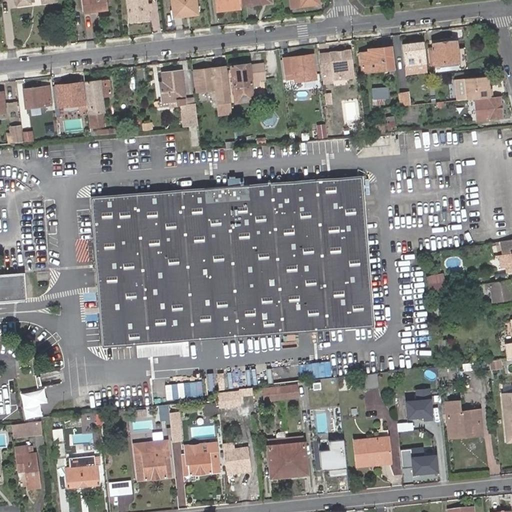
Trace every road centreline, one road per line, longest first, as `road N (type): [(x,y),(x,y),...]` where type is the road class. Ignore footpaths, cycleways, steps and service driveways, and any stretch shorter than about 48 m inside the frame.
road 1 (residential): [(0,66),(345,24)]
road 2 (residential): [(231,511),(511,482)]
road 3 (residential): [(345,24),(495,5)]
